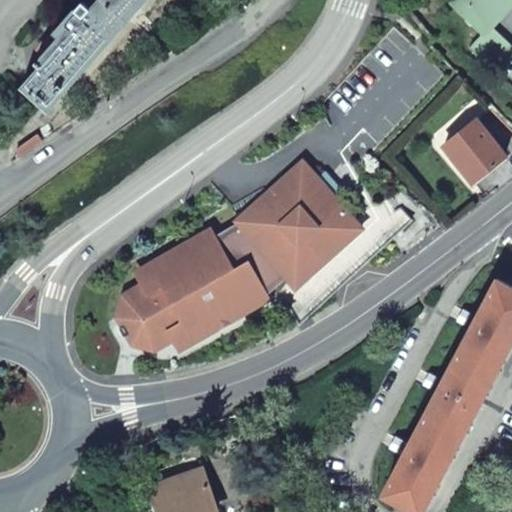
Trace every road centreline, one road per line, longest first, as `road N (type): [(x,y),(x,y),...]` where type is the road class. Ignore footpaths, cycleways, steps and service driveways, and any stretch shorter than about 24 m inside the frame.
road 1 (tertiary): [(11,342),(54,261),(296,82),(329,44),(350,0)]
road 2 (secondary): [(69,413),(128,409),(266,370),(398,289),(476,229)]
road 3 (residential): [(366,511),(354,477),(490,245),(476,229)]
road 4 (residential): [(270,0),(16,192)]
road 5 (residential): [(511,374),(440,511)]
